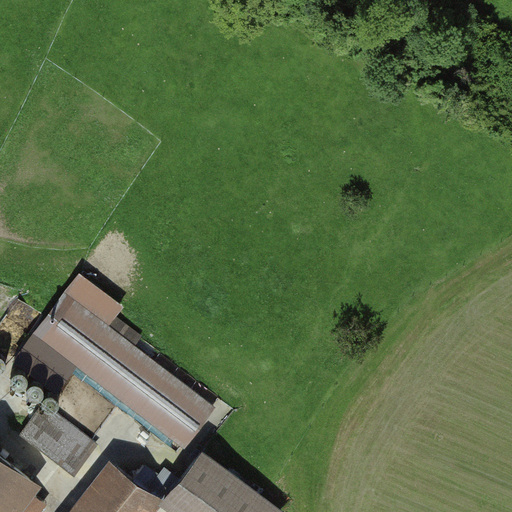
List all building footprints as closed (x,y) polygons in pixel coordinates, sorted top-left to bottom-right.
[(191,454),(227,406),(66,285),(30,333),(191,454)] [(49,400),(24,432),(78,472),(102,440),(49,400)] [(275,511),(203,449),(161,496),(179,511),(275,511)] [(0,511),(18,511),(39,487),(0,454),(0,511)] [(110,457),(67,511),(149,511),(161,496),(110,457)] [(25,506),(32,511),(38,511),(49,500),(38,491),(25,506)]
